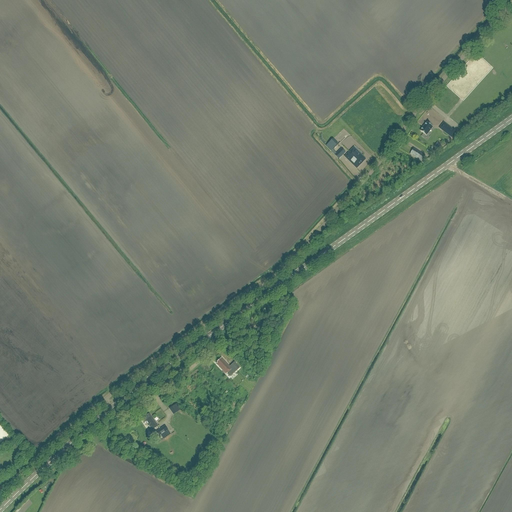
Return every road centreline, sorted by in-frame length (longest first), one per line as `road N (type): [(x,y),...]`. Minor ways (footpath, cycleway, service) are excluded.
road 1 (unclassified): [(0,494),(110,395),(278,272),(511,2)]
road 2 (tertiary): [(0,510),(117,402),(511,118)]
